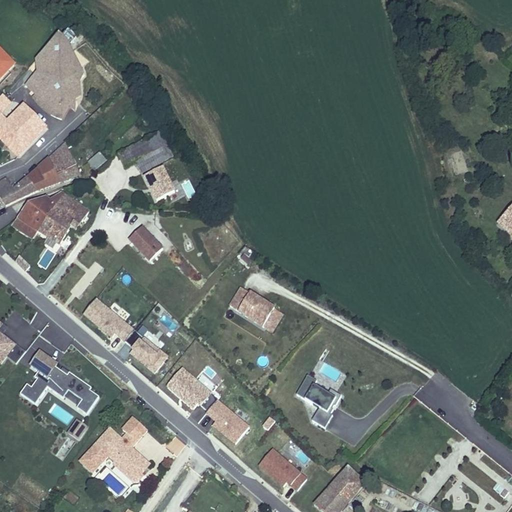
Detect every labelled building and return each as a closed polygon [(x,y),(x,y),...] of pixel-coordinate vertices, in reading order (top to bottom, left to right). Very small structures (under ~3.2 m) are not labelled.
[(58,35),(39,56),(44,65),(36,72),(25,86),(36,97),(33,99),(38,107),(51,115),(51,117),(62,121),(68,110),(69,109),(69,107),(68,105),(76,100),(81,97),(80,82),(84,75),(69,45),(58,35)] [(0,80),(16,65),(0,48),(0,80)] [(39,56),(35,60),(36,72),(44,65),(39,56)] [(3,96),(0,99),(0,141),(17,159),(48,129),(22,104),(7,121),(0,113),(0,110),(1,109),(4,112),(10,105),(3,96)] [(152,124),(148,118),(137,125),(141,131),(152,124)] [(174,159),(160,132),(117,154),(124,169),(136,163),(142,175),(174,159)] [(49,160),(61,184),(81,177),(66,144),(49,160)] [(106,161),(99,154),(88,164),(95,171),(106,161)] [(28,178),(37,193),(61,184),(49,160),(28,178)] [(155,203),(175,193),(163,168),(142,178),(155,203)] [(37,193),(28,178),(13,189),(6,179),(0,183),(0,198),(6,207),(37,193)] [(76,232),(89,213),(62,193),(49,201),(56,210),(38,234),(47,240),(44,244),(53,250),(56,245),(60,248),(72,230),(76,232)] [(47,197),(27,204),(17,219),(29,226),(23,236),(33,241),(38,234),(56,210),(49,201),(47,197)] [(511,205),(496,224),(511,238),(511,205)] [(17,219),(11,227),(23,236),(29,226),(17,219)] [(128,243),(148,263),(163,249),(143,229),(128,243)] [(22,257),(15,261),(22,273),(29,269),(22,257)] [(276,309),(241,288),(228,307),(273,334),(284,316),(274,311),(276,309)] [(135,330),(97,299),(82,316),(112,340),(115,336),(125,344),(135,330)] [(0,328),(3,325),(0,323),(0,365),(1,366),(7,359),(17,366),(26,353),(0,333),(0,328)] [(169,358),(145,338),(141,342),(139,341),(129,351),(131,352),(129,355),(154,376),(169,358)] [(59,365),(40,353),(28,368),(35,373),(33,378),(37,381),(31,388),(26,385),(19,395),(35,406),(47,390),(63,400),(68,393),(81,401),(76,409),(87,416),(99,398),(90,392),(92,389),(69,373),(67,376),(56,368),(59,365)] [(212,395),(182,369),(165,388),(193,411),(197,406),(200,409),(212,395)] [(318,383),(307,376),(296,395),(319,410),(312,421),(326,430),(333,416),(328,414),(336,400),(315,387),(318,383)] [(250,428),(218,401),(206,416),(216,425),(213,428),(235,447),(250,428)] [(126,435),(122,439),(109,428),(78,463),(92,476),(108,459),(113,463),(126,471),(131,473),(135,468),(142,475),(151,465),(132,449),(148,432),(132,418),(121,430),(126,435)] [(88,428),(76,420),(66,434),(78,442),(88,428)] [(273,450),(257,467),(282,489),(286,485),(295,493),(307,479),(273,450)] [(131,473),(126,471),(113,463),(113,467),(131,485),(138,484),(144,477),(142,475),(135,468),(131,473)] [(340,511),(367,485),(347,467),(313,506),(319,511),(340,511)]
